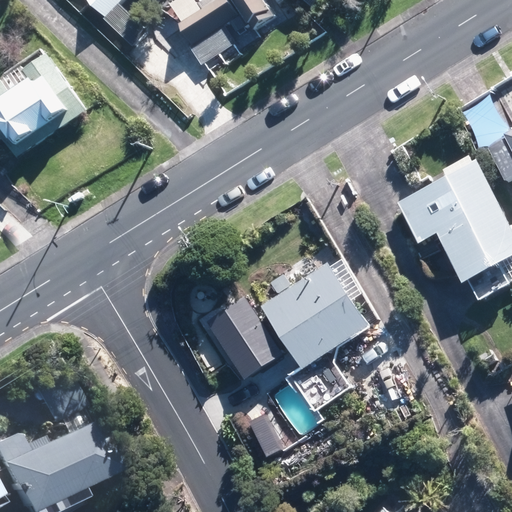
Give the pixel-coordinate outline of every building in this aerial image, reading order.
[(95,0),(93,3),(139,45),(153,30),(125,5),(129,0),(95,0)] [(284,18),(272,0),(188,0),(171,12),(210,68),(284,18)] [(95,109),(58,52),(0,90),(0,118),(24,155),(95,109)] [(511,127),(489,140),(511,181),(511,127)] [(511,205),(484,155),(475,160),(473,156),(433,179),(436,184),(401,203),(425,246),(449,233),(476,281),(478,280),(488,299),(511,285),(511,205)] [(268,304),(299,352),(287,362),(322,410),(358,384),(343,366),(342,349),(377,326),(334,261),(298,284),(289,270),(272,281),(281,295),(268,304)] [(26,424),(0,437),(0,459),(25,511),(50,499),(55,508),(86,493),(82,483),(122,463),(98,414),(36,445),(26,424)] [(433,511),(403,511),(388,500),(378,511),(439,511),(436,509),(433,511)]
